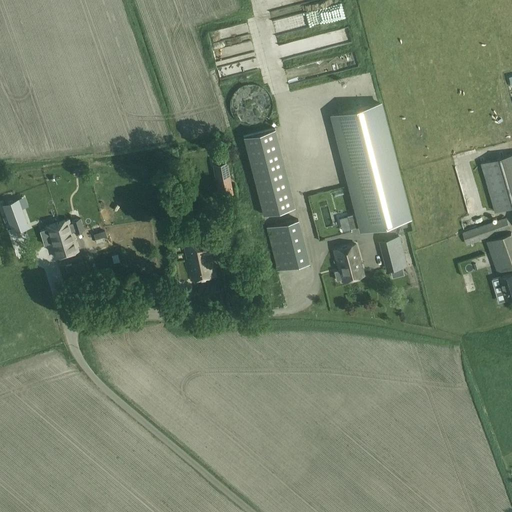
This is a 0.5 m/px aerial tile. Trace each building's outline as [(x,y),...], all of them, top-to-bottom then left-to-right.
[(343,93),(362,90),(360,74),(341,77),(343,93)] [(332,115),(357,214),(360,226),(361,229),(409,217),(380,102),(332,115)] [(243,136),(263,214),(295,206),(274,128),(243,136)] [(495,210),(511,205),(511,153),(481,163),(495,210)] [(60,162),(53,163),(52,156),(41,158),(43,170),(61,167),(60,162)] [(221,193),(233,190),(227,161),(215,163),(221,193)] [(52,183),(71,182),(71,173),(52,174),(52,183)] [(153,189),(152,180),(130,181),(131,190),(153,189)] [(107,192),(130,191),(130,182),(106,184),(107,192)] [(18,199),(2,204),(12,232),(28,227),(18,199)] [(92,205),(79,210),(82,220),(96,215),(92,205)] [(70,208),(64,210),(69,221),(74,219),(70,208)] [(342,230),(360,226),(357,214),(339,218),(342,230)] [(198,219),(199,228),(207,226),(206,217),(198,219)] [(467,244),(510,229),(506,217),(462,232),(467,244)] [(58,239),(63,254),(77,250),(71,232),(74,231),(74,232),(83,229),(80,218),(71,221),(71,222),(69,223),(67,219),(59,222),(64,237),(58,239)] [(277,270),(309,262),(298,219),(266,227),(277,270)] [(64,237),(59,222),(45,226),(46,229),(39,231),(44,244),(50,242),(55,257),(63,254),(58,239),(64,237)] [(497,272),(511,266),(511,231),(486,241),(497,272)] [(214,250),(212,237),(183,243),(190,280),(214,275),(209,251),(214,250)] [(399,237),(382,241),(390,269),(407,265),(399,237)] [(364,275),(356,244),(333,250),(339,270),(334,271),(336,280),(341,279),(341,281),(364,275)] [(78,262),(71,263),(74,276),(81,274),(78,262)] [(511,297),(511,273),(499,277),(506,300),(511,297)]
